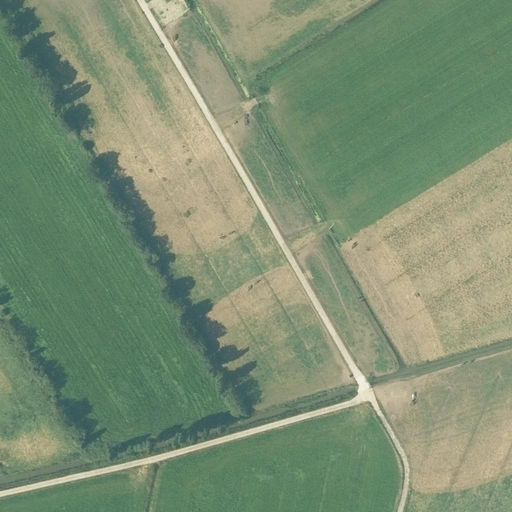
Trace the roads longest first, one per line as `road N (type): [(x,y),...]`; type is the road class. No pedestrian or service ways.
road 1 (track): [(0,494),(370,396),(408,463),(398,511)]
road 2 (track): [(370,396),(140,0)]
